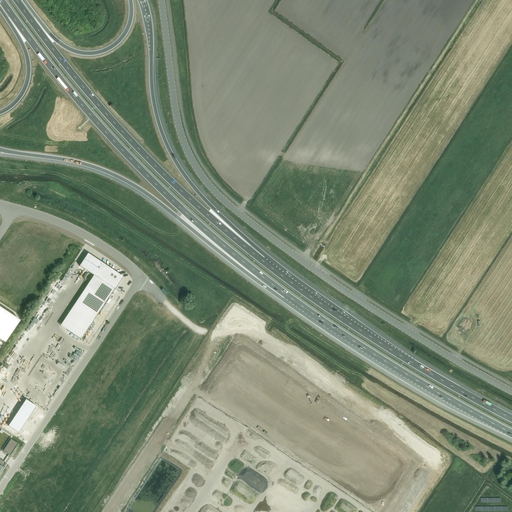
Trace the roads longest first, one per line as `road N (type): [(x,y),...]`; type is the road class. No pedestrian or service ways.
road 1 (unclassified): [(511,390),(406,331),(214,192),(179,130),(161,0)]
road 2 (unclassified): [(16,207),(78,231),(141,276),(0,488)]
road 3 (motorway): [(0,150),(77,162),(131,184),(286,294)]
road 4 (motorway): [(263,261),(193,188),(168,148),(152,96),(144,0)]
road 5 (motorway): [(511,418),(367,335),(263,261)]
road 6 (motorway): [(88,112),(206,232),(286,294)]
road 7 (motorway): [(286,294),(511,433)]
road 8 (motorway): [(263,261),(98,104)]
road 9 (trunk): [(131,0),(124,37),(91,55),(69,51),(17,0)]
road 10 (trunk): [(1,0),(88,112)]
road 11 (trunk): [(98,104),(16,0)]
road 12 (trunk): [(0,0),(29,69),(22,96),(0,114)]
